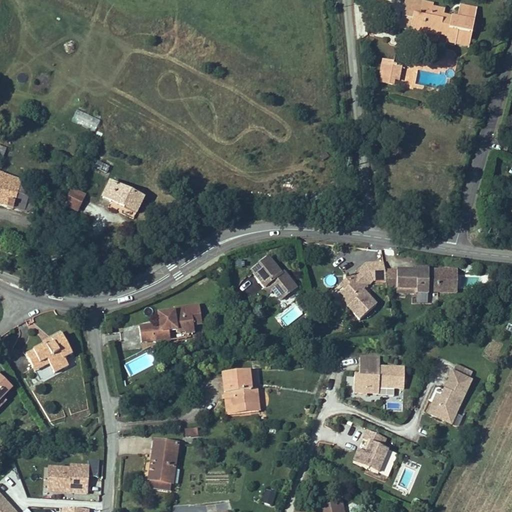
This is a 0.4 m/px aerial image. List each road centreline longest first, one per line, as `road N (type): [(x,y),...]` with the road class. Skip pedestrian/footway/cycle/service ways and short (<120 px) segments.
road 1 (unclassified): [(346,0),(367,236)]
road 2 (residential): [(89,308),(116,440),(113,511)]
road 3 (residential): [(455,248),(511,53)]
road 4 (tertiary): [(89,308),(144,295),(235,238)]
road 5 (tertiary): [(235,238),(208,243),(131,288),(88,298)]
road 6 (tertiary): [(235,238),(291,227),(367,236)]
